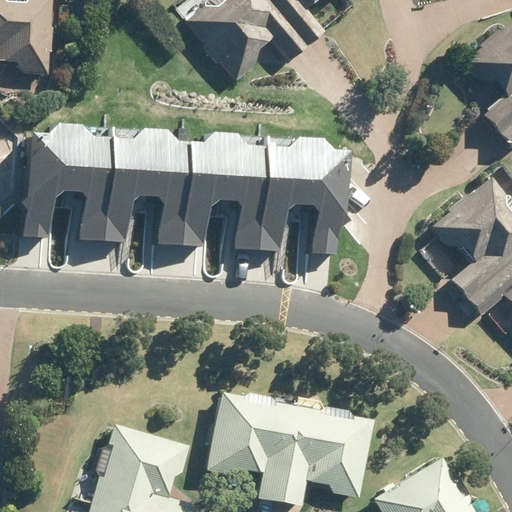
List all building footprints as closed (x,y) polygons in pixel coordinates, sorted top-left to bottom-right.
[(0,0),(0,61),(12,62),(24,76),(46,78),(48,54),(51,54),(54,30),(51,30),(53,0),(51,0),(0,0)] [(203,6),(186,20),(235,81),(254,65),(257,48),(269,37),(288,61),(306,47),(268,0),(205,0),(204,1),(203,6)] [(268,0),(306,47),(324,32),(305,8),(315,0),(268,0)] [(506,97),(483,116),(498,133),(511,121),(511,21),(463,63),(478,83),(496,84),(506,97)] [(511,121),(498,133),(511,150),(511,121)] [(23,210),(21,236),(48,238),(51,200),(65,188),(75,188),(81,195),(78,240),(100,242),(108,139),(89,138),(79,126),(60,125),(46,136),(30,135),(25,198),(19,204),(23,210)] [(158,203),(155,243),(178,245),(186,143),(176,142),(166,132),(142,131),(130,141),(108,139),(100,242),(126,244),(129,198),(136,192),(150,193),(158,203)] [(229,196),(237,206),(234,248),(256,249),(264,149),(244,147),(234,136),(212,134),(200,144),(186,143),(178,245),(201,247),(204,209),(213,201),(216,201),(222,196),(229,196)] [(313,211),(311,253),(334,255),(336,232),(342,227),(347,152),(329,150),(320,140),(298,139),(285,150),(264,149),(256,249),(280,251),(283,210),(294,201),(305,201),(313,211)] [(472,261),(449,280),(464,298),(511,258),(511,200),(508,195),(503,195),(489,178),(466,197),(463,194),(444,210),(446,213),(429,227),(444,247),(462,249),(472,261)] [(511,307),(511,258),(464,298),(479,316),(503,296),(511,307)] [(219,395),(206,470),(232,475),(241,468),(263,472),(257,500),(280,504),(297,408),(272,404),(268,398),(251,394),(245,399),(219,395)] [(297,408),(280,504),(300,508),(305,479),(325,482),(332,493),(358,498),(372,421),(350,417),(345,411),(325,408),(319,412),(297,408)] [(92,503),(123,511),(191,511),(193,506),(164,498),(170,478),(181,472),(188,446),(113,426),(107,447),(101,451),(95,471),(99,478),(92,503)] [(440,459),(374,500),(381,511),(472,511),(468,505),(470,498),(461,483),(453,482),(440,459)] [(123,511),(92,503),(89,511),(123,511)]
